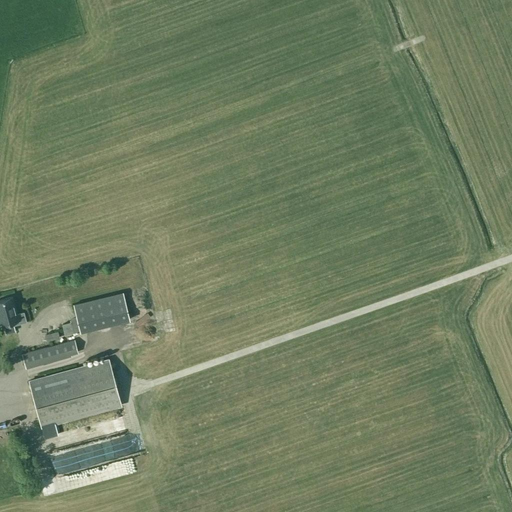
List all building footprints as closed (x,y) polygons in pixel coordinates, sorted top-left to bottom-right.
[(73,303),(80,331),(130,319),(123,291),(73,303)] [(12,296),(0,299),(0,324),(0,325),(13,322),(13,325),(26,321),(23,311),(16,313),(12,296)] [(64,307),(67,315),(73,313),(70,305),(64,307)] [(74,320),(62,324),(65,334),(76,331),(74,320)] [(51,341),(60,337),(58,331),(49,334),(51,341)] [(26,368),(84,352),(80,338),(22,354),(26,368)] [(120,404),(108,360),(30,382),(42,426),(120,404)]
